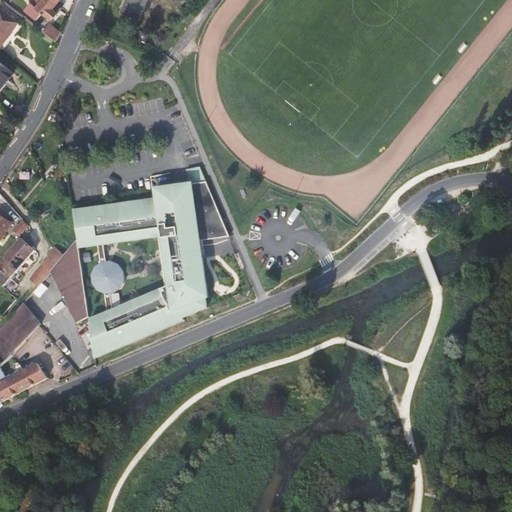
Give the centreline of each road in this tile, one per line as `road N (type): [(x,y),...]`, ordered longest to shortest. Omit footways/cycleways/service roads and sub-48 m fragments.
road 1 (tertiary): [(0,419),(317,285),(438,187),(480,179),(511,187)]
road 2 (residential): [(0,176),(61,77),(88,0)]
road 3 (track): [(419,242),(436,311),(402,412)]
